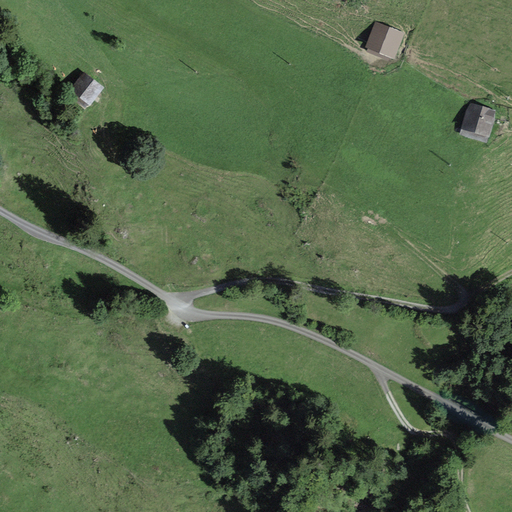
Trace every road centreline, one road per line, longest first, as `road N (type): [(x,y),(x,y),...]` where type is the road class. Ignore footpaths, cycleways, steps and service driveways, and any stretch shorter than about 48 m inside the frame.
road 1 (track): [(511,439),(287,326),(208,314),(161,297),(0,210)]
road 2 (track): [(170,301),(256,279),(437,310),(467,301)]
